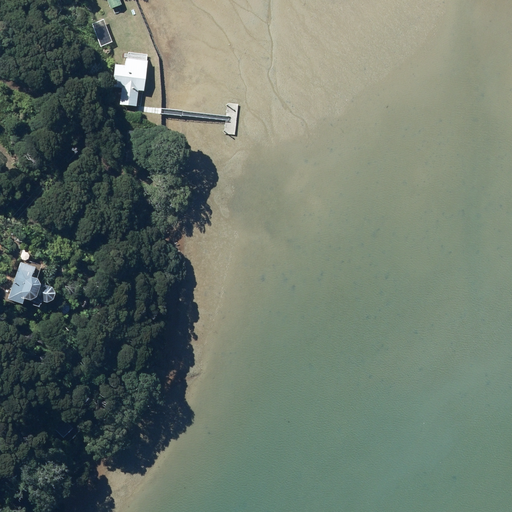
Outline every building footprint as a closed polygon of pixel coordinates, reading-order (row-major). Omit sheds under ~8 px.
[(120,5),(118,0),(106,0),(110,9),(120,5)] [(104,20),(92,24),(100,48),(113,43),(104,20)] [(112,87),(120,88),(119,105),(140,107),(142,91),(143,92),(147,61),(125,59),(124,66),(114,65),(112,87)] [(142,132),(127,132),(126,148),(142,149),(142,132)] [(22,300),(32,303),(31,306),(38,308),(39,305),(40,306),(41,303),(46,304),(51,301),(53,296),(50,291),(51,288),(38,284),(35,279),(30,278),(32,272),(17,268),(10,290),(19,293),(22,300)]
